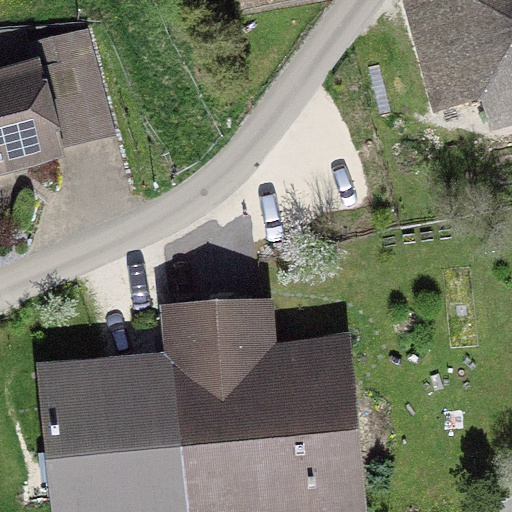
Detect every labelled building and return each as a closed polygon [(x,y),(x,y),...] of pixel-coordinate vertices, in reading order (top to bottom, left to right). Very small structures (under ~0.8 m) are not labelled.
[(489,95),(496,123),(511,118),(511,0),(424,0),(425,2),(408,7),(436,109),(489,95)] [(88,29),(24,45),(29,65),(40,62),(63,150),(116,136),(88,29)] [(0,178),(66,161),(63,150),(40,62),(29,65),(0,72),(0,199),(0,197),(0,178)] [(172,365),(173,365),(186,506),(271,498),(271,511),(360,511),(355,453),(348,410),(345,411),(339,348),(270,356),(267,310),(167,317),(172,365)] [(186,511),(173,365),(172,365),(40,376),(53,511),(186,511)]
